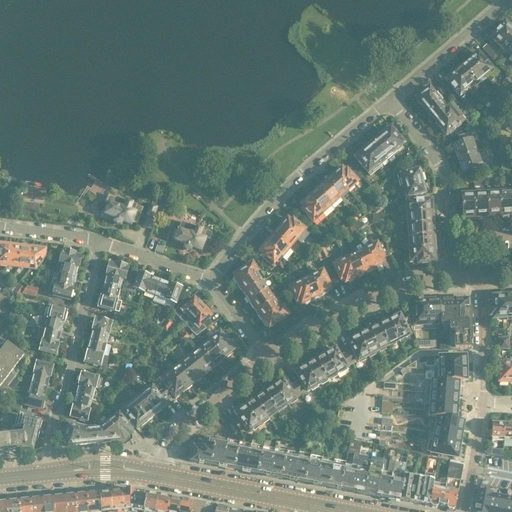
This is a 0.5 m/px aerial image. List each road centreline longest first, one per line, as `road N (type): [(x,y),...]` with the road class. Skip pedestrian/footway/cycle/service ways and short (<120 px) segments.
road 1 (residential): [(388,100),(294,180),(209,281)]
road 2 (residential): [(53,473),(50,436),(100,241)]
road 3 (residential): [(449,279),(384,291),(266,358)]
road 4 (residential): [(266,358),(167,437),(158,475)]
road 5 (residential): [(447,240),(438,166),(388,100)]
road 6 (residential): [(388,100),(506,0)]
road 7 (tertiary): [(291,501),(158,475)]
road 8 (residential): [(480,277),(481,402)]
